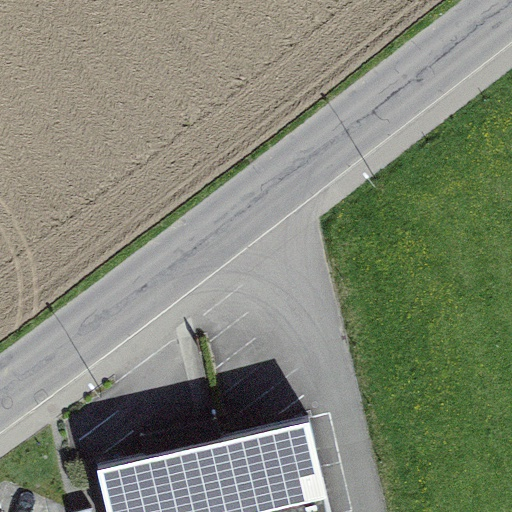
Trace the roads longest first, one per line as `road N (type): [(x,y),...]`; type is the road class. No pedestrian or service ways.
road 1 (tertiary): [(511,10),(0,406)]
road 2 (unknown): [(289,182),(301,260),(370,511)]
